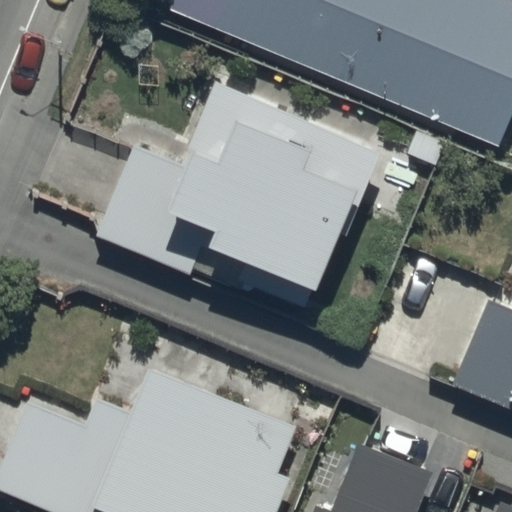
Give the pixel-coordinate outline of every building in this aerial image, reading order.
[(177,0),(172,13),(500,149),(511,120),(511,7),(493,0),(177,0)] [(135,149),(97,240),(303,326),(339,241),(344,244),(379,160),(214,92),(186,158),(193,161),(189,171),(135,149)] [(511,311),(490,302),(452,392),(511,416),(511,311)] [(26,405),(0,469),(0,495),(42,511),(279,511),(290,486),(277,480),(296,432),(149,374),(131,418),(96,404),(86,429),(26,405)] [(414,511),(427,477),(358,452),(335,511),(414,511)]
